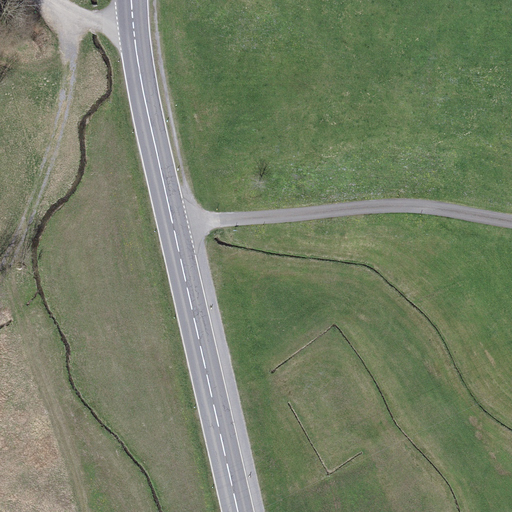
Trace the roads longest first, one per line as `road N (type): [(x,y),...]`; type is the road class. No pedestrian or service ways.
road 1 (secondary): [(238,511),(143,92),(132,0)]
road 2 (track): [(511,226),(416,212),(175,233)]
